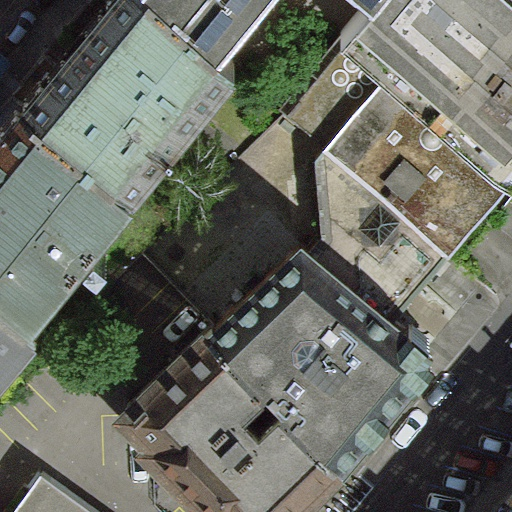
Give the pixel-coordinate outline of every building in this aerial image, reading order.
[(32,105),(31,106),(131,189),(236,62),(218,46),(166,0),(116,0),(78,47),(64,65),(32,105)] [(90,0),(63,34),(78,47),(116,0),(90,0)] [(166,0),(218,46),(255,0),(166,0)] [(511,0),(368,0),(342,32),(389,70),(511,171),(511,0)] [(389,70),(342,32),(280,108),(284,111),(326,146),(389,70)] [(15,91),(32,105),(64,65),(48,52),(15,91)] [(511,178),(511,171),(389,70),(326,146),(451,251),(511,178)] [(0,143),(31,106),(13,94),(0,110),(0,143)] [(0,293),(28,316),(80,253),(90,241),(131,189),(31,106),(0,143),(0,293)] [(451,251),(326,146),(317,156),(324,232),(311,247),(303,241),(216,325),(269,380),(287,398),(341,453),(431,348),(396,317),(451,251)] [(90,241),(80,253),(99,268),(109,256),(90,241)] [(0,357),(33,320),(28,316),(0,293),(0,357)] [(269,380),(216,325),(131,406),(232,511),(279,511),(341,453),(287,398),(262,423),(244,404),(269,380)] [(99,511),(45,473),(16,511),(99,511)] [(511,511),(511,497),(499,511),(511,511)]
